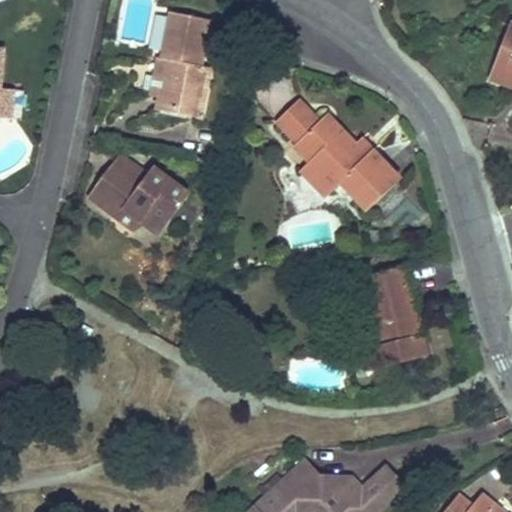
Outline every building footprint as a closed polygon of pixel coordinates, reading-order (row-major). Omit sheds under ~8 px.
[(201,51),(207,17),(167,7),(159,43),(168,45),(160,81),(154,103),(186,109),(195,75),(205,77),(210,53),(201,51)] [(511,25),(505,23),(483,80),(506,87),(510,78),(511,79),(511,25)] [(160,81),(168,45),(159,43),(150,79),(160,81)] [(0,49),(0,115),(13,117),(15,89),(0,87),(0,84),(3,50),(0,49)] [(198,111),(205,77),(195,75),(186,109),(198,111)] [(309,174),(325,190),(336,179),(363,207),(396,177),(369,150),(365,154),(342,130),(336,136),(318,117),(315,120),(294,99),(272,122),(317,166),(309,174)] [(140,167),(113,147),(106,160),(134,179),(140,167)] [(134,179),(106,160),(90,187),(114,206),(121,198),(141,212),(159,223),(186,181),(150,156),(140,167),(134,179)] [(114,206),(90,187),(84,193),(131,225),(141,212),(121,198),(114,206)] [(407,282),(401,263),(354,275),(371,344),(358,348),(364,369),(410,358),(406,337),(419,333),(412,308),(407,309),(401,285),(407,282)] [(88,342),(94,330),(81,323),(75,335),(88,342)] [(425,355),(419,333),(406,337),(410,358),(425,355)] [(381,511),(405,501),(384,475),(357,497),(345,483),(331,494),(324,493),(325,481),(313,480),(301,466),(282,482),(263,498),(248,511),(245,511),(381,511)] [(263,498),(282,482),(277,475),(258,491),(263,498)] [(331,494),(345,483),(325,481),(324,493),(331,494)] [(496,511),(497,510),(480,496),(474,503),(460,492),(442,511),(496,511)]
